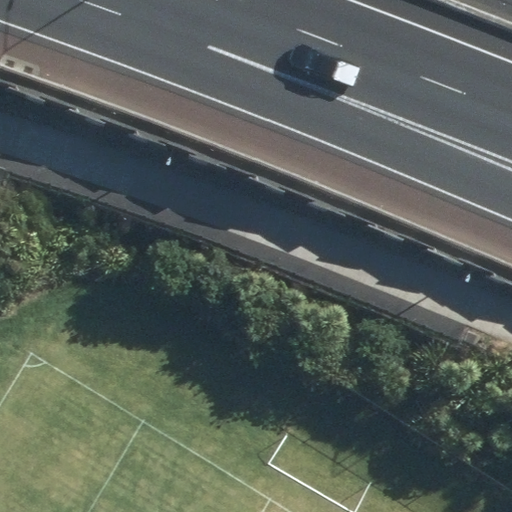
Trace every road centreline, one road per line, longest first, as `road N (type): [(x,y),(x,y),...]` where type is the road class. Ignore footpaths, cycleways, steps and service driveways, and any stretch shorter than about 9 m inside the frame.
road 1 (motorway): [(511,200),(218,78),(66,0)]
road 2 (motorway): [(511,119),(184,0)]
